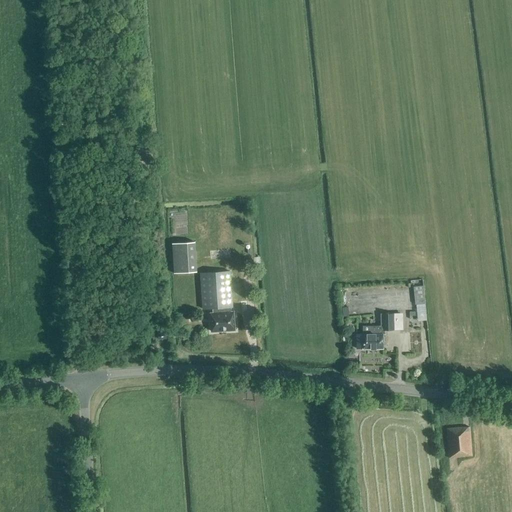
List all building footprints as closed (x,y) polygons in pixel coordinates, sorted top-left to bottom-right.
[(232,221),(233,211),(222,210),(221,220),(232,221)] [(174,274),(197,272),(195,242),(172,244),(174,274)] [(231,312),(230,307),(233,307),(230,271),(200,273),(203,309),(212,308),(213,313),(211,314),(212,333),(234,331),(233,312),(231,312)] [(430,315),(425,285),(416,286),(421,317),(430,315)] [(357,349),(363,349),(383,349),(382,330),(402,329),(402,318),(393,318),(393,314),(382,315),(382,326),(362,326),(363,334),(356,335),(357,349)] [(463,428),(463,427),(446,429),(449,458),(472,456),(469,427),(463,428)]
